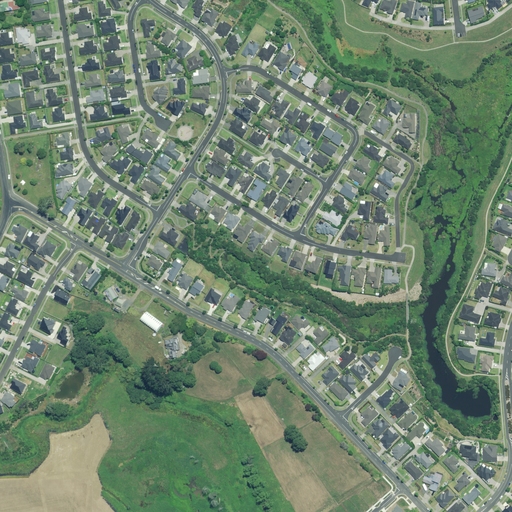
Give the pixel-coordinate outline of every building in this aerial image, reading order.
[(13,1),(12,0),(11,0),(0,1),(0,12),(21,9),(21,5),(15,5),(14,1),(13,1)] [(110,0),(116,10),(122,6),(119,2),(122,0),(110,0)] [(169,0),(169,1),(175,5),(177,3),(185,9),(190,0),(169,0)] [(206,0),(198,0),(196,4),(195,3),(193,7),(196,9),(195,11),(196,12),(195,14),(200,17),(203,12),(202,11),(205,7),(203,6),(206,0)] [(383,0),(380,9),(387,11),(387,13),(393,15),(394,12),(397,2),(391,0),(391,2),(383,0)] [(502,2),(500,0),(487,0),(489,3),(487,5),(490,10),(496,6),(498,9),(503,6),(501,3),(502,2)] [(104,7),(104,4),(104,1),(98,2),(99,16),(112,15),(111,9),(106,9),(106,7),(104,7)] [(414,2),(408,1),(407,4),(402,3),(401,11),(406,12),(405,18),(412,19),(414,2)] [(422,3),(416,2),(413,19),(420,20),(420,15),(425,16),(425,15),(428,15),(429,9),(421,7),(422,3)] [(486,17),(483,6),(478,8),(479,10),(473,12),(473,10),(468,11),(472,24),(478,22),(477,19),(486,17)] [(80,12),(79,12),(80,14),(75,15),(76,22),(81,21),(93,18),(92,13),(89,13),(88,7),(80,9),(80,12)] [(444,12),(444,7),(433,8),(435,25),(445,24),(445,18),(442,18),(442,12),(444,12)] [(45,14),(44,8),(39,9),(40,10),(34,10),(35,16),(33,16),(33,22),(51,19),(50,13),(45,14)] [(220,13),(214,9),(212,12),(208,10),(202,20),(213,26),(216,22),(215,21),(220,13)] [(117,32),(116,25),(117,25),(116,21),(115,18),(107,20),(108,25),(101,26),(102,34),(109,33),(117,32)] [(148,21),(148,19),(142,20),(145,38),(150,37),(150,31),(152,31),(151,26),(156,25),(155,20),(148,21)] [(226,22),(224,24),(221,22),(215,31),(225,38),(233,26),(226,22)] [(88,29),(87,26),(86,24),(77,25),(78,29),(76,29),(77,33),(78,33),(79,38),(95,35),(94,28),(88,29)] [(49,26),(49,25),(42,26),(42,30),(36,31),(37,38),(47,37),(47,39),(53,39),(52,32),(53,31),(52,25),(49,26)] [(21,30),(21,28),(16,28),(18,38),(16,38),(17,41),(18,40),(18,43),(23,42),(23,44),(30,43),(29,37),(31,37),(31,32),(28,32),(28,29),(21,30)] [(160,37),(163,38),(161,41),(168,46),(172,38),(174,39),(177,35),(168,29),(166,33),(163,32),(160,37)] [(10,38),(9,33),(1,33),(1,39),(0,39),(0,46),(14,45),(13,38),(10,38)] [(238,39),(236,35),(231,38),(231,39),(228,41),(229,43),(225,46),(231,56),(236,53),(235,51),(241,48),(236,40),(238,39)] [(119,40),(118,36),(109,37),(110,42),(103,43),(105,51),(120,48),(119,42),(121,42),(121,39),(119,40)] [(188,43),(183,39),(176,48),(179,50),(176,54),(183,59),(193,47),(188,43)] [(85,42),(86,45),(85,45),(85,47),(80,48),(81,55),(98,52),(98,50),(98,46),(95,47),(94,41),(85,42)] [(260,45),(256,42),(254,46),(249,43),(242,54),(247,57),(249,53),(254,56),(259,49),(258,49),(260,45)] [(155,51),(154,44),(147,46),(148,52),(146,53),(147,59),(162,56),(161,50),(155,51)] [(277,49),(271,44),(267,49),(265,48),(263,49),(258,55),(261,57),(260,58),(263,60),(264,59),(268,62),(277,49)] [(45,49),(41,50),(42,54),(41,54),(42,60),(50,59),(50,62),(55,62),(55,60),(57,60),(56,52),(57,52),(56,47),(50,48),(51,52),(46,52),(45,49)] [(1,57),(0,57),(0,61),(0,64),(14,62),(14,61),(15,61),(14,58),(16,58),(15,54),(11,54),(10,49),(5,50),(5,49),(0,50),(1,57)] [(289,57),(280,52),(277,58),(275,57),(271,64),(283,71),(287,63),(285,63),(289,57)] [(29,56),(27,56),(23,56),(23,57),(20,57),(22,66),(38,64),(36,53),(29,55),(29,56)] [(118,56),(117,56),(117,53),(107,55),(108,60),(105,61),(106,65),(107,66),(124,64),(122,57),(118,58),(118,56)] [(198,61),(195,56),(188,59),(190,64),(187,65),(190,71),(205,65),(203,59),(198,61)] [(83,66),(84,71),(87,70),(87,71),(101,68),(100,63),(96,64),(96,59),(93,60),(93,59),(88,60),(88,63),(86,63),(86,64),(83,65),(83,66)] [(176,64),(175,59),(171,60),(172,62),(168,62),(168,68),(166,68),(167,74),(183,72),(181,64),(176,64)] [(159,65),(158,60),(152,61),(152,63),(148,63),(149,69),(150,69),(151,71),(150,71),(150,75),(149,76),(150,80),(162,78),(161,71),(159,72),(158,65),(159,65)] [(298,63),(296,62),(291,70),(293,71),(292,73),(293,74),(292,77),(296,80),(304,69),(297,65),(298,63)] [(51,69),(51,65),(44,66),(45,70),(44,70),(45,75),(46,75),(47,82),(61,80),(61,74),(54,75),(53,69),(51,69)] [(3,67),(3,70),(3,73),(2,73),(3,80),(18,77),(17,71),(12,72),(11,66),(3,67)] [(209,83),(208,69),(200,70),(200,76),(194,76),(194,80),(193,80),(193,84),(209,83)] [(124,75),(123,70),(119,71),(119,72),(115,73),(115,74),(108,75),(109,83),(112,82),(112,83),(126,81),(125,75),(124,75)] [(33,81),(33,80),(39,79),(38,71),(23,73),(25,87),(31,86),(30,81),(33,81)] [(313,74),(310,72),(306,78),(304,76),(302,80),(304,81),(303,83),(312,89),(318,78),(313,75),(313,74)] [(98,80),(98,74),(90,75),(91,81),(85,81),(86,88),(102,85),(101,79),(98,80)] [(187,94),(186,79),(178,79),(178,88),(173,88),(174,94),(187,94)] [(235,85),(235,92),(253,92),(253,81),(245,81),(245,85),(235,85)] [(333,87),(324,81),(321,87),(318,85),(316,89),(319,90),(317,93),(322,96),(322,95),(326,98),(333,87)] [(20,96),(21,96),(19,83),(9,84),(10,87),(9,87),(9,88),(9,90),(5,91),(6,98),(20,96)] [(153,92),(154,94),(152,95),(160,105),(165,101),(165,100),(168,97),(166,95),(169,92),(168,91),(169,90),(165,85),(160,89),(159,87),(158,88),(157,87),(153,90),(154,91),(153,92)] [(260,85),(255,93),(271,103),(276,94),(260,85)] [(211,87),(203,87),(203,89),(199,89),(199,90),(193,89),(193,97),(203,98),(203,99),(209,99),(210,94),(211,87)] [(125,91),(125,88),(110,90),(111,98),(122,96),(122,98),(128,97),(127,91),(125,91)] [(54,93),(54,89),(47,90),(48,93),(47,94),(48,98),(49,98),(50,106),(64,103),(63,97),(57,98),(56,92),(54,93)] [(105,100),(104,89),(99,90),(100,93),(96,93),(95,91),(90,92),(91,97),(87,97),(88,103),(94,102),(105,100)] [(337,103),(342,106),(350,92),(345,89),(343,92),(341,91),(340,93),(338,92),(334,93),(330,99),(334,101),(333,102),(336,105),(337,103)] [(36,101),(34,91),(26,93),(28,108),(44,106),(43,100),(36,101)] [(246,97),(243,103),(258,112),(261,106),(259,105),(262,100),(255,96),(253,99),(252,98),(251,100),(246,97)] [(359,101),(351,96),(345,106),(347,107),(345,109),(355,115),(361,106),(358,104),(359,101)] [(277,111),(275,114),(280,118),(290,102),(284,99),(282,104),(279,102),(279,103),(276,101),(273,106),(276,108),(275,110),(277,111)] [(23,113),(21,100),(8,103),(8,106),(7,106),(9,115),(23,113)] [(181,102),(177,100),(176,102),(175,102),(173,104),(170,102),(166,108),(178,116),(185,105),(186,106),(187,103),(183,100),(181,102)] [(383,113),(388,116),(391,110),(398,114),(403,106),(392,100),(388,105),(383,113)] [(191,102),(189,109),(205,116),(208,108),(207,107),(208,105),(204,104),(201,102),(200,105),(194,102),(193,103),(191,102)] [(369,106),(365,103),(361,110),(362,111),(359,116),(361,117),(360,119),(368,125),(372,119),(369,117),(376,106),(371,103),(369,106)] [(126,108),(125,104),(112,106),(113,115),(125,113),(125,115),(131,114),(131,108),(126,108)] [(95,108),(95,111),(94,111),(95,114),(90,115),(91,121),(109,118),(108,112),(106,112),(105,106),(95,108)] [(237,107),(233,113),(249,122),(252,117),(249,116),(250,113),(247,112),(249,108),(245,106),(243,109),(240,107),(239,108),(237,107)] [(289,109),(284,116),(289,119),(288,121),(292,124),(301,110),(297,107),(294,112),(289,109)] [(63,112),(62,108),(55,109),(56,112),(51,112),(52,115),(53,115),(54,122),(66,120),(65,112),(63,112)] [(297,121),(295,125),(302,129),(301,131),(305,133),(311,123),(307,120),(310,115),(305,112),(303,115),(301,114),(299,118),(301,119),(299,122),(297,121)] [(403,122),(403,127),(410,127),(410,133),(416,133),(416,113),(411,113),(411,118),(404,118),(404,122),(403,122)] [(37,116),(36,114),(29,115),(32,129),(44,127),(43,121),(38,122),(37,116)] [(10,123),(10,124),(11,134),(17,133),(16,129),(27,127),(26,122),(24,123),(23,115),(14,116),(15,122),(10,123)] [(231,124),(228,129),(242,137),(246,130),(241,127),(242,125),(243,123),(235,118),(234,121),(232,120),(230,123),(231,124)] [(264,118),(260,124),(269,130),(269,131),(274,134),(276,130),(277,131),(281,124),(274,119),(272,123),(264,118)] [(375,124),(374,123),(372,127),(385,134),(387,130),(386,129),(390,122),(383,118),(380,123),(377,121),(375,124)] [(319,124),(315,122),(310,128),(315,131),(312,136),(318,140),(326,127),(320,122),(319,124)] [(129,136),(129,135),(132,134),(129,126),(123,129),(122,126),(117,128),(124,144),(129,142),(127,137),(129,136)] [(96,144),(102,142),(106,140),(106,141),(113,139),(109,127),(104,129),(105,132),(101,134),(100,131),(96,132),(97,137),(94,138),(96,144)] [(328,127),(324,134),(332,139),(331,140),(340,145),(343,140),(341,139),(343,135),(337,131),(336,132),(328,127)] [(159,136),(147,129),(142,139),(148,142),(148,143),(157,149),(160,143),(156,141),(159,136)] [(284,131),(280,139),(287,143),(288,142),(293,145),(298,136),(289,130),(287,133),(284,131)] [(260,135),(254,131),(249,140),(257,146),(258,144),(261,145),(266,136),(261,133),(260,135)] [(71,136),(69,136),(69,132),(63,133),(63,137),(56,138),(58,145),(65,144),(65,146),(71,145),(70,140),(71,140),(71,136)] [(398,136),(396,135),(393,141),(409,149),(413,143),(410,141),(411,139),(399,133),(398,136)] [(228,141),(222,137),(218,144),(233,153),(237,148),(234,146),(235,144),(232,143),(234,139),(230,137),(228,141)] [(307,139),(302,137),(295,150),(300,152),(301,150),(302,151),(302,152),(307,155),(312,146),(305,142),(307,139)] [(175,149),(177,145),(171,141),(164,152),(177,160),(181,155),(176,152),(177,150),(175,149)] [(324,142),(320,149),(333,157),(338,147),(331,143),(331,144),(328,142),(327,144),(324,142)] [(118,149),(114,144),(112,146),(111,145),(109,147),(107,146),(101,152),(105,156),(103,158),(107,163),(114,156),(113,156),(117,152),(116,151),(118,149)] [(133,145),(132,146),(126,150),(131,154),(147,165),(154,154),(147,150),(145,154),(137,149),(133,145)] [(367,147),(364,152),(379,161),(382,156),(378,154),(379,152),(377,151),(378,149),(373,146),(372,148),(370,147),(369,148),(367,147)] [(74,155),(75,155),(74,147),(67,148),(67,151),(60,152),(61,160),(68,159),(68,160),(74,160),(74,155)] [(220,150),(217,148),(211,158),(217,161),(218,160),(227,165),(230,159),(225,156),(227,152),(221,148),(220,150)] [(253,155),(247,151),(244,156),(241,154),(237,160),(251,169),(255,164),(250,161),(253,155)] [(317,164),(324,168),(327,163),(328,164),(331,160),(320,154),(319,156),(315,153),(311,159),(317,163),(317,164)] [(169,163),(169,162),(171,159),(164,155),(160,161),(158,159),(155,164),(168,172),(172,167),(168,164),(169,163)] [(358,160),(355,166),(368,173),(371,168),(369,166),(370,165),(368,164),(371,159),(364,155),(361,160),(360,159),(359,161),(358,160)] [(389,161),(386,159),(383,165),(398,174),(402,169),(398,166),(400,161),(391,156),(389,161)] [(128,160),(125,158),(123,161),(120,159),(118,162),(115,160),(111,166),(117,170),(116,171),(123,175),(132,161),(129,159),(128,160)] [(208,168),(207,170),(221,178),(226,170),(224,169),(225,168),(213,161),(212,164),(209,162),(206,167),(208,168)] [(271,167),(264,162),(260,168),(257,166),(254,171),(269,181),(272,176),(267,173),(271,167)] [(74,168),(74,163),(61,165),(61,167),(59,168),(59,170),(56,170),(57,176),(74,174),(74,168)] [(139,168),(135,165),(132,170),(131,169),(128,173),(133,176),(131,181),(136,184),(146,168),(141,165),(139,168)] [(161,175),(159,174),(162,170),(153,165),(150,168),(152,170),(148,177),(162,185),(165,180),(160,177),(161,175)] [(231,178),(230,179),(228,183),(234,187),(243,171),(238,167),(236,170),(231,167),(226,175),(231,178)] [(279,185),(283,188),(291,174),(281,168),(277,174),(280,176),(276,182),(280,184),(279,185)] [(366,177),(353,168),(347,177),(353,180),(354,179),(362,185),(365,180),(364,180),(366,177)] [(394,175),(385,170),(382,175),(380,174),(377,179),(392,188),(395,183),(391,180),(394,175)] [(240,185),(242,186),(240,190),(246,193),(255,178),(249,175),(248,178),(243,175),(239,182),(241,183),(240,185)] [(289,193),(294,196),(304,179),(297,175),(297,177),(294,176),(291,180),(293,182),(292,184),(290,182),(287,186),(291,189),(289,193)] [(85,179),(82,177),(78,183),(80,190),(81,191),(79,194),(84,198),(93,184),(88,181),(89,180),(86,178),(85,179)] [(267,185),(257,179),(254,184),(258,186),(255,192),(251,190),(248,196),(257,201),(267,185)] [(66,181),(64,180),(63,182),(61,182),(57,190),(58,191),(57,192),(59,193),(57,196),(63,200),(68,190),(69,191),(73,185),(68,182),(67,183),(66,182),(66,181)] [(146,180),(141,187),(153,195),(154,192),(157,194),(161,189),(158,187),(158,186),(151,182),(151,183),(146,180)] [(315,186),(308,182),(302,192),(300,191),(296,197),(303,202),(308,196),(315,186)] [(351,191),(354,187),(346,183),(340,193),(353,201),(357,194),(351,191)] [(383,187),(379,185),(377,188),(374,186),(370,192),(386,202),(389,196),(385,194),(388,188),(384,186),(383,187)] [(279,193),(273,189),(270,194),(268,193),(265,198),(264,197),(262,201),(266,203),(265,205),(270,208),(279,193)] [(95,193),(92,191),(89,196),(91,197),(88,202),(91,204),(90,205),(96,208),(105,194),(100,191),(98,195),(95,193)] [(193,194),(190,200),(206,210),(209,204),(205,201),(208,196),(203,193),(203,194),(198,192),(196,196),(193,194)] [(278,210),(276,213),(280,216),(283,212),(282,212),(289,201),(280,195),(278,199),(281,201),(279,205),(276,203),(274,207),(278,210)] [(339,195),(337,198),(335,197),(333,201),(334,202),(332,206),(345,214),(348,209),(345,207),(346,205),(343,203),(346,199),(339,195)] [(65,204),(60,213),(66,216),(69,210),(71,211),(76,202),(66,197),(63,203),(65,204)] [(109,198),(108,199),(106,197),(105,199),(102,203),(103,203),(101,206),(105,209),(107,206),(108,206),(106,209),(104,214),(108,217),(116,205),(118,202),(113,199),(112,201),(111,200),(112,200),(109,198)] [(358,209),(358,213),(364,214),(363,219),(370,220),(372,201),(365,201),(365,204),(360,203),(360,209),(358,209)] [(182,205),(179,211),(195,220),(198,216),(194,214),(198,208),(193,206),(194,205),(190,202),(187,208),(182,205)] [(286,211),(283,216),(292,222),(301,206),(296,204),(295,206),(292,205),(288,212),(286,211)] [(511,207),(503,204),(501,210),(505,211),(504,215),(511,217),(511,218),(511,207)] [(121,210),(120,212),(117,211),(115,214),(117,215),(116,218),(118,220),(117,222),(121,225),(132,209),(126,205),(124,210),(123,209),(122,211),(121,210)] [(220,208),(220,209),(219,208),(215,206),(211,213),(216,216),(214,220),(220,223),(226,212),(227,211),(220,208)] [(81,207),(78,214),(81,216),(80,217),(81,218),(79,222),(85,226),(93,211),(88,208),(87,211),(81,207)] [(384,207),(378,207),(378,210),(376,210),(375,215),(374,215),(373,222),(388,224),(389,217),(386,216),(386,210),(384,210),(384,207)] [(125,229),(130,231),(133,227),(135,228),(141,218),(141,214),(134,210),(132,214),(133,216),(125,229)] [(325,212),(322,217),(338,227),(344,217),(339,214),(338,217),(335,215),(336,212),(332,210),(329,214),(325,212)] [(235,216),(229,213),(226,217),(226,218),(224,222),(228,225),(227,227),(232,230),(234,227),(235,227),(241,219),(236,216),(235,216)] [(94,215),(87,226),(91,229),(93,225),(95,227),(93,230),(98,234),(107,220),(102,217),(98,222),(96,220),(98,217),(94,215)] [(315,227),(316,232),(321,235),(322,233),(326,235),(327,234),(330,236),(331,234),(335,237),(339,231),(320,219),(315,227)] [(500,222),(497,220),(494,230),(511,236),(511,233),(511,229),(508,228),(510,222),(501,219),(500,222)] [(106,224),(99,235),(104,238),(106,234),(109,235),(106,239),(111,243),(120,228),(115,225),(111,231),(109,229),(111,226),(106,224)] [(253,227),(248,224),(245,228),(240,225),(237,229),(235,234),(239,237),(238,240),(243,243),(253,227)] [(341,238),(346,241),(348,236),(356,240),(359,233),(352,229),(353,226),(349,224),(348,227),(347,226),(344,233),(343,233),(341,238)] [(369,239),(369,243),(375,244),(377,225),(371,224),(370,228),(368,228),(367,230),(366,230),(364,238),(369,239)] [(19,229),(14,226),(11,232),(17,236),(15,241),(20,243),(27,229),(20,226),(19,229)] [(378,234),(378,241),(384,241),(384,246),(390,246),(390,226),(385,226),(385,230),(381,230),(381,234),(378,234)] [(163,232),(160,237),(176,246),(179,241),(176,239),(179,234),(171,229),(168,234),(163,232)] [(260,235),(254,231),(250,237),(252,238),(250,241),(251,242),(247,248),(253,252),(260,241),(262,243),(266,237),(261,234),(260,235)] [(125,232),(124,234),(124,233),(122,235),(120,234),(113,245),(118,248),(119,247),(122,249),(127,242),(126,242),(130,235),(125,232)] [(30,237),(26,235),(22,243),(36,251),(40,245),(35,243),(38,237),(32,233),(30,237)] [(508,239),(499,234),(493,246),(496,248),(495,250),(501,253),(508,239)] [(45,239),(36,254),(40,257),(43,253),(50,258),(57,247),(45,239)] [(280,243),(275,239),(272,243),(270,242),(268,246),(265,244),(262,249),(272,256),(280,243)] [(159,240),(152,251),(158,255),(159,253),(168,259),(171,252),(167,249),(167,248),(164,246),(165,244),(159,240)] [(15,245),(10,243),(5,254),(11,257),(12,256),(17,258),(20,252),(13,249),(15,245)] [(286,248),(281,246),(278,254),(284,257),(282,260),(288,263),(293,250),(286,247),(286,248)] [(307,255),(296,251),(291,265),(302,269),(307,255)] [(45,263),(31,254),(27,261),(28,262),(26,265),(29,267),(31,264),(34,266),(33,267),(38,271),(40,267),(42,268),(45,263)] [(158,258),(152,255),(147,264),(151,266),(152,265),(159,270),(164,263),(157,259),(158,258)] [(323,259),(317,257),(315,262),(314,261),(312,266),(308,264),(306,269),(307,270),(306,272),(309,273),(310,271),(317,274),(323,259)] [(171,274),(168,278),(173,281),(184,265),(176,259),(172,265),(174,266),(170,273),(171,274)] [(332,261),(327,260),(324,273),(327,274),(326,277),(334,279),(337,263),(332,262),(332,261)] [(3,268),(0,265),(0,272),(9,278),(10,277),(11,277),(14,273),(10,270),(12,266),(6,262),(3,268)] [(496,264),(488,263),(487,269),(483,269),(482,275),(496,277),(497,271),(495,271),(496,264)] [(86,267),(80,264),(77,265),(75,268),(71,266),(68,272),(74,275),(71,278),(77,282),(86,267)] [(343,265),(342,266),(339,266),(339,271),(340,271),(340,278),(342,278),(341,285),(349,286),(351,266),(343,265)] [(367,268),(358,268),(358,270),(353,270),(352,275),(355,275),(354,278),(356,278),(355,286),(364,287),(365,274),(366,274),(367,268)] [(382,268),(376,268),(375,273),(368,272),(367,277),(368,277),(367,283),(372,284),(372,281),(375,282),(374,288),(380,289),(382,268)] [(25,274),(20,271),(16,279),(31,287),(32,286),(34,281),(30,279),(33,273),(27,270),(25,274)] [(393,270),(385,270),(385,283),(395,284),(395,283),(399,283),(400,277),(393,277),(393,270)] [(102,276),(96,271),(88,282),(85,279),(82,283),(91,290),(102,276)] [(511,273),(509,278),(504,275),(500,282),(511,288),(511,273)] [(194,279),(185,274),(181,279),(179,278),(176,283),(183,288),(183,287),(187,290),(194,279)] [(70,280),(66,277),(63,282),(66,285),(65,287),(71,291),(73,287),(71,286),(73,283),(69,281),(70,280)] [(205,286),(198,281),(194,287),(193,287),(190,292),(196,296),(197,293),(200,295),(205,286)] [(488,282),(487,284),(482,282),(481,286),(480,285),(478,289),(476,288),(475,293),(476,293),(475,298),(480,299),(481,297),(484,296),(489,298),(493,284),(488,282)] [(22,291),(12,286),(9,291),(14,293),(13,295),(24,301),(29,292),(23,289),(22,291)] [(500,303),(506,306),(511,296),(509,295),(511,290),(506,288),(506,289),(501,287),(499,292),(496,291),(494,296),(502,300),(500,303)] [(118,298),(111,288),(107,290),(111,297),(110,298),(112,301),(118,298)] [(56,295),(54,299),(66,305),(70,298),(66,296),(67,294),(58,289),(55,295),(56,295)] [(241,299),(236,296),(234,299),(232,298),(231,300),(227,297),(222,305),(224,307),(223,308),(227,310),(228,309),(232,312),(241,299)] [(125,301),(119,298),(116,304),(122,307),(125,301)] [(13,301),(10,299),(4,311),(16,317),(19,312),(13,309),(17,301),(14,299),(13,301)] [(254,305),(247,300),(238,314),(247,320),(250,315),(249,314),(254,305)] [(475,307),(464,304),(462,311),(460,317),(480,323),(482,316),(473,313),(475,307)] [(265,308),(262,307),(254,320),(258,322),(259,320),(264,323),(272,311),(265,307),(265,308)] [(164,324),(147,312),(141,320),(156,331),(157,332),(164,324)] [(502,315),(491,312),(489,319),(486,318),(485,324),(499,328),(500,322),(501,323),(502,319),(501,319),(502,315)] [(0,328),(7,331),(9,326),(4,325),(7,316),(0,313),(0,328)] [(287,319),(279,314),(275,320),(276,321),(273,326),(273,327),(270,331),(275,335),(283,324),(283,325),(287,319)] [(304,322),(297,315),(291,322),(294,325),(293,326),(298,331),(302,327),(304,329),(310,323),(307,319),(304,322)] [(50,321),(44,318),(40,325),(42,326),(40,329),(51,334),(53,329),(51,328),(55,321),(51,320),(50,321)] [(297,333),(293,329),(293,328),(289,325),(285,331),(280,338),(284,341),(290,345),(295,339),(293,338),(297,333)] [(67,328),(63,326),(58,337),(62,339),(61,343),(66,345),(68,340),(66,339),(68,336),(66,335),(67,332),(65,331),(67,328)] [(476,327),(467,326),(466,334),(460,334),(459,339),(476,341),(476,335),(475,335),(476,327)] [(323,332),(320,328),(314,333),(318,337),(313,341),(317,346),(330,334),(326,330),(323,332)] [(495,333),(488,332),(487,339),(481,338),(480,344),(495,346),(496,340),(494,340),(495,333)] [(328,342),(329,344),(322,347),(325,353),(330,350),(331,352),(340,347),(334,337),(330,340),(330,341),(328,342)] [(181,350),(178,338),(172,339),(172,340),(166,341),(167,349),(173,348),(174,351),(170,351),(172,359),(179,357),(177,351),(181,350)] [(46,346),(33,340),(30,345),(32,346),(29,351),(41,356),(46,346)] [(307,348),(302,343),(297,349),(301,353),(300,355),(304,359),(315,349),(311,344),(307,348)] [(458,354),(457,358),(465,359),(465,360),(469,361),(468,361),(475,362),(476,355),(471,354),(471,353),(469,353),(470,349),(457,347),(456,353),(458,354)] [(340,356),(342,358),(341,359),(343,361),(338,365),(343,370),(356,356),(353,353),(350,355),(349,353),(347,355),(344,352),(340,356)] [(380,356),(377,352),(371,358),(367,354),(362,359),(371,370),(377,365),(374,362),(375,361),(377,363),(381,359),(379,357),(380,356)] [(326,359),(321,354),(317,359),(313,356),(308,361),(311,364),(309,366),(313,371),(326,359)] [(488,355),(483,359),(481,359),(480,364),(483,364),(482,371),(489,372),(490,367),(492,368),(494,356),(488,355)] [(33,360),(27,357),(26,360),(24,360),(21,366),(33,372),(39,360),(35,357),(33,360)] [(46,363),(40,376),(45,379),(46,378),(49,379),(55,367),(46,363)] [(358,366),(355,364),(350,369),(360,380),(362,381),(366,377),(365,376),(369,372),(366,368),(364,369),(360,364),(358,366)] [(325,372),(322,375),(325,379),(323,381),(328,385),(340,374),(333,365),(329,369),(330,371),(327,374),(325,372)] [(352,372),(349,369),(345,372),(348,375),(346,377),(344,375),(339,380),(351,393),(356,387),(354,385),(357,382),(349,374),(352,372)] [(409,376),(407,374),(407,373),(401,370),(397,378),(396,378),(392,386),(401,391),(403,388),(399,386),(400,384),(405,387),(406,384),(407,385),(411,379),(408,378),(409,376)] [(26,384),(14,378),(11,383),(13,383),(10,389),(21,394),(26,384)] [(340,399),(341,399),(343,401),(346,398),(345,397),(349,393),(343,388),(342,389),(336,382),(330,388),(340,399)] [(394,392),(391,388),(387,392),(387,391),(376,401),(384,409),(390,403),(389,403),(392,400),(390,398),(392,396),(391,395),(394,392)] [(7,392),(0,400),(4,403),(10,407),(11,406),(12,407),(15,403),(12,400),(15,398),(7,392)] [(405,402),(402,399),(397,403),(390,409),(392,411),(391,412),(394,416),(395,415),(398,418),(410,407),(405,402)] [(361,414),(365,418),(362,422),(366,426),(380,413),(376,409),(374,411),(370,407),(367,410),(366,409),(361,414)] [(417,419),(411,412),(407,416),(403,420),(403,419),(398,424),(402,429),(404,427),(406,429),(417,419)] [(372,424),(374,427),(373,428),(376,430),(373,433),(376,438),(390,425),(386,421),(384,423),(380,419),(377,422),(376,421),(372,424)] [(426,425),(423,422),(406,437),(410,441),(417,435),(420,438),(424,434),(423,433),(426,430),(424,427),(426,425)] [(395,435),(389,429),(384,434),(385,436),(381,440),(384,444),(383,445),(387,449),(392,445),(391,443),(399,436),(396,433),(395,435)] [(444,445),(437,438),(433,442),(430,439),(425,443),(430,448),(431,447),(440,457),(446,450),(442,446),(444,445)] [(406,442),(401,447),(399,444),(393,449),(394,451),(393,452),(394,453),(393,455),(398,460),(411,447),(406,442)] [(477,446),(462,444),(461,453),(463,453),(462,456),(470,457),(470,459),(478,460),(479,453),(476,453),(477,446)] [(498,446),(489,446),(489,448),(483,448),(483,461),(498,462),(498,454),(497,454),(498,446)] [(433,463),(423,453),(416,459),(420,464),(421,463),(427,469),(433,463)] [(459,461),(454,456),(450,460),(448,457),(443,461),(454,474),(459,469),(455,465),(459,461)] [(418,468),(412,461),(405,467),(416,480),(423,473),(419,468),(418,468)] [(480,467),(476,470),(478,472),(478,473),(483,478),(484,477),(487,481),(490,478),(491,478),(496,474),(495,473),(496,472),(493,469),(491,471),(486,466),(485,467),(483,465),(480,467)] [(443,476),(436,473),(435,476),(432,474),(430,478),(425,476),(423,482),(431,485),(429,489),(436,491),(443,476)] [(469,476),(466,473),(457,482),(458,484),(455,487),(459,492),(466,485),(467,486),(471,482),(467,478),(469,476)] [(402,511),(381,487),(359,506),(363,511),(402,511)] [(482,493),(476,488),(468,495),(467,494),(463,498),(469,505),(482,493)] [(455,496),(449,490),(443,495),(441,493),(436,498),(440,503),(439,503),(444,508),(448,504),(447,503),(455,496)] [(460,511),(466,506),(462,502),(459,505),(457,503),(447,511),(460,511)]
